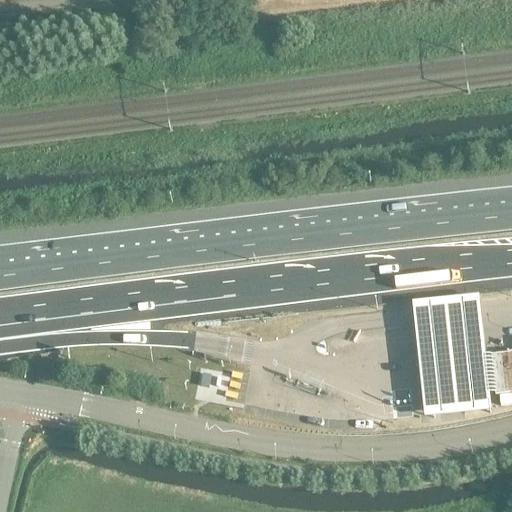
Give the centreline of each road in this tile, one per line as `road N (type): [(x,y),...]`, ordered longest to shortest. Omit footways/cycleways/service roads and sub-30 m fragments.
road 1 (primary): [(511,216),(0,276)]
road 2 (secondary): [(14,392),(314,447),(383,447),(511,427)]
road 3 (primary): [(74,315),(511,263)]
road 4 (primary): [(74,315),(194,341)]
